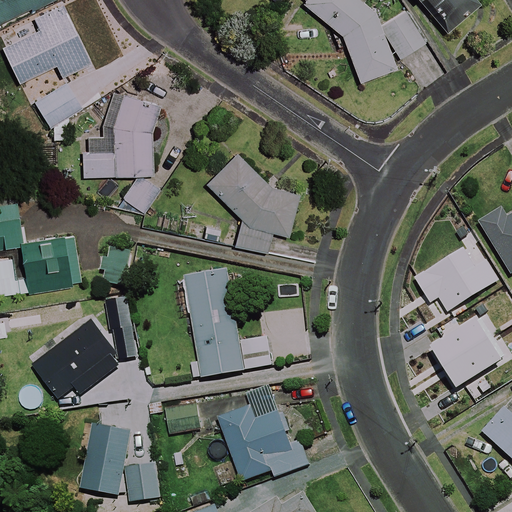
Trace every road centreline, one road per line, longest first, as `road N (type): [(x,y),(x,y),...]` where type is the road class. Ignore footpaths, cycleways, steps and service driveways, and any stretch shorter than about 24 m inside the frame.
road 1 (residential): [(394,182),(362,266),(355,317),(360,383),(434,511)]
road 2 (residential): [(164,0),(173,23),(204,52),(394,182)]
road 3 (residential): [(511,86),(394,182)]
